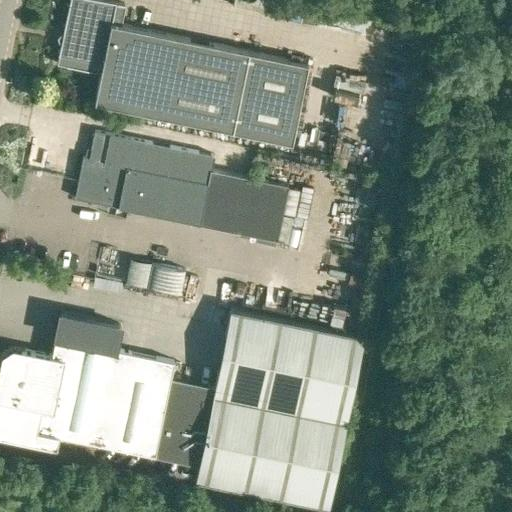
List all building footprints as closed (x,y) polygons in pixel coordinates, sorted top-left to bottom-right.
[(95,101),(231,129),(291,142),(308,62),(113,21),(117,1),(113,0),(69,0),(57,62),(101,72),(95,101)] [(320,2),(312,0),(282,0),(279,16),(316,23),(320,2)] [(325,34),(372,35),(373,15),(326,13),(325,34)] [(215,153),(94,128),(89,156),(209,181),(212,167),(215,153)] [(289,183),(212,167),(209,181),(89,156),(83,155),(74,197),(278,238),(289,183)] [(101,267),(102,238),(74,237),(74,266),(101,267)] [(180,291),(184,268),(130,257),(125,280),(180,291)] [(342,260),(341,269),(358,272),(360,262),(342,260)] [(171,312),(175,299),(155,293),(151,307),(171,312)] [(1,352),(0,356),(0,434),(55,446),(58,434),(198,463),(195,479),(200,480),(223,370),(236,308),(231,307),(214,385),(172,376),(175,359),(116,347),(121,323),(60,311),(51,353),(12,345),(1,352)] [(223,370),(200,480),(328,507),(364,335),(236,308),(223,370)]
